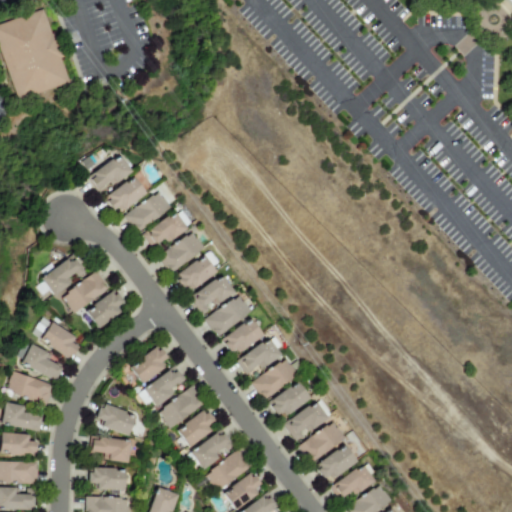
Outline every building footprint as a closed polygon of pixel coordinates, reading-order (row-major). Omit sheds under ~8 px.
[(499,0),(511,0),(511,13),(507,8),(499,0)] [(0,27),(41,13),(65,81),(19,97),(0,43),(0,27)] [(94,191),(107,183),(109,185),(128,173),(117,156),(84,176),(94,191)] [(102,196),(113,214),(142,195),(131,177),(102,196)] [(167,210),(156,192),(121,215),(132,233),(167,210)] [(183,229),(170,212),(139,236),(149,248),(161,239),(164,244),(183,229)] [(201,249),(188,232),(154,257),(166,274),(201,249)] [(215,263),(208,252),(171,275),(180,289),(186,285),(189,289),(213,274),(209,267),(215,263)] [(81,272),(70,255),(37,278),(50,297),(70,283),(69,280),(81,272)] [(105,289),(93,272),(58,297),(70,314),(105,289)] [(196,315),(231,295),(220,276),(186,296),(196,315)] [(120,302),(111,290),(81,312),(94,330),(117,313),(113,307),(120,302)] [(201,320),(213,337),(247,313),(235,295),(201,320)] [(46,322),(38,318),(31,335),(39,339),(46,322)] [(218,338),(228,356),(259,338),(248,320),(218,338)] [(69,344),(73,337),(47,323),(37,343),(68,359),(74,347),(69,344)] [(243,375),(255,365),(258,369),(280,353),(268,337),(233,362),(243,375)] [(46,361),(48,354),(26,345),(17,366),(53,381),(60,366),(46,361)] [(165,366),(153,348),(125,367),(138,385),(165,366)] [(247,383),(259,400),(294,376),(282,359),(247,383)] [(171,393),(168,389),(181,380),(171,366),(139,390),(152,407),(171,393)] [(43,406),(50,386),(10,372),(2,392),(43,406)] [(282,414),(306,401),(296,383),(264,401),(273,416),(281,411),(282,414)] [(166,429),(199,406),(187,388),(153,412),(166,429)] [(279,423),(290,440),(328,418),(317,400),(279,423)] [(93,419),(100,421),(98,428),(125,436),(131,418),(121,415),(122,412),(98,403),(93,419)] [(0,426),(36,431),(38,416),(20,414),(21,406),(0,404),(0,406),(0,426)] [(172,430),(185,448),(214,427),(201,410),(172,430)] [(295,447),(308,464),(341,438),(328,421),(295,447)] [(197,469),(231,450),(219,431),(186,450),(197,469)] [(33,437),(0,435),(0,455),(32,457),(33,437)] [(126,440),(88,439),(87,453),(106,454),(105,462),(125,463),(126,440)] [(330,478),(353,463),(341,445),(312,465),(321,478),(327,474),(330,478)] [(246,470),(235,452),(201,473),(212,491),(246,470)] [(0,483),(32,484),(33,463),(0,462),(0,483)] [(336,500),(348,490),(353,496),(371,481),(357,464),(327,489),(336,500)] [(86,484),(93,485),(93,490),(121,490),(121,470),(86,469),(86,484)] [(251,489),(257,485),(250,473),(219,491),(231,510),(255,496),(251,489)] [(342,511),(373,511),(388,501),(375,484),(341,511),(342,511)] [(15,488),(0,487),(0,510),(30,511),(30,495),(15,494),(15,488)] [(144,511),(167,511),(173,494),(153,488),(144,511)] [(234,511),(264,511),(272,507),(265,495),(234,511)] [(124,511),(125,498),(83,497),(82,511),(124,511)]
